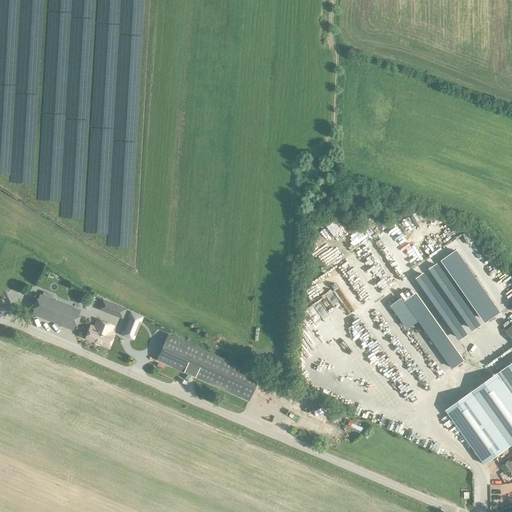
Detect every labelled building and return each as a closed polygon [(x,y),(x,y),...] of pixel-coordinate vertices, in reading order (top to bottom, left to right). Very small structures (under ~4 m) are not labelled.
[(497,280),(495,291),(502,293),(504,281),(497,280)] [(404,301),(418,322),(452,370),(464,361),(416,293),(404,301)] [(66,310),(67,306),(40,295),(33,314),(72,329),(78,315),(66,310)] [(125,311),(103,302),(112,306),(109,313),(122,319),(125,311)] [(361,319),(361,310),(347,310),(347,320),(361,319)] [(135,335),(141,318),(131,314),(124,331),(135,335)] [(113,327),(97,321),(94,330),(90,328),(86,339),(109,349),(114,337),(110,336),(113,327)] [(337,347),(339,335),(322,332),(320,344),(337,347)] [(169,335),(157,361),(249,401),(260,376),(169,335)] [(510,449),(511,447),(511,446),(506,438),(511,433),(511,366),(506,371),(505,369),(497,375),(498,377),(474,394),(473,392),(470,394),(472,396),(448,413),(447,411),(446,412),(485,466),(486,466),(485,464),(509,447),(510,449)] [(511,460),(502,468),(509,478),(511,476),(511,460)]
